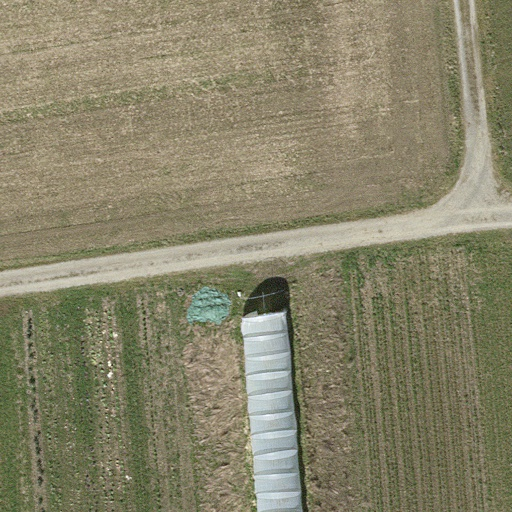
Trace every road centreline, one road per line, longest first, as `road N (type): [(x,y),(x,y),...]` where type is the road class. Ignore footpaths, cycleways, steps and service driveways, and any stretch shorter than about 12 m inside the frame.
road 1 (track): [(511,227),(458,228),(0,297)]
road 2 (track): [(463,0),(480,190),(458,228)]
